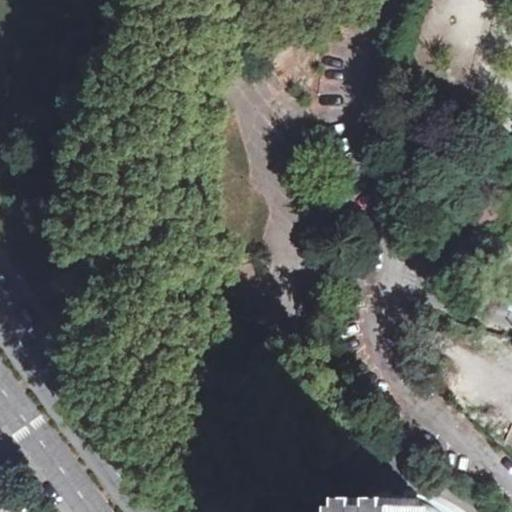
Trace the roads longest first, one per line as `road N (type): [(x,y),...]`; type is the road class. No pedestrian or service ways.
road 1 (residential): [(388,0),(363,64),(366,119),(395,215),(392,279)]
road 2 (residential): [(392,279),(366,324),(375,367),(511,491)]
road 3 (secondary): [(146,511),(0,311)]
road 4 (secondary): [(0,385),(92,511)]
road 5 (residential): [(511,311),(392,279)]
